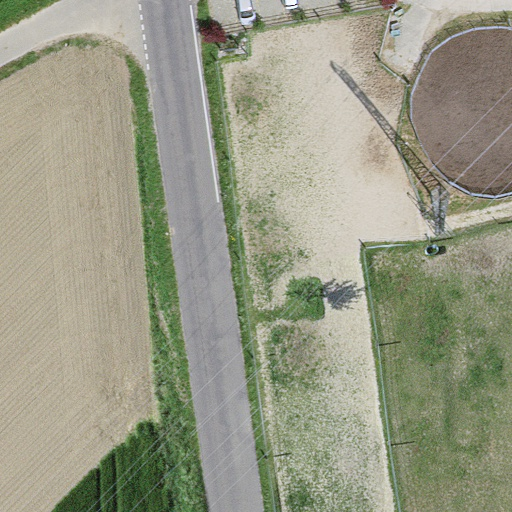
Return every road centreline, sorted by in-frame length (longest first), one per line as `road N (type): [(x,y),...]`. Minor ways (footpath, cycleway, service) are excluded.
road 1 (tertiary): [(165,0),(235,511)]
road 2 (track): [(0,55),(122,0)]
